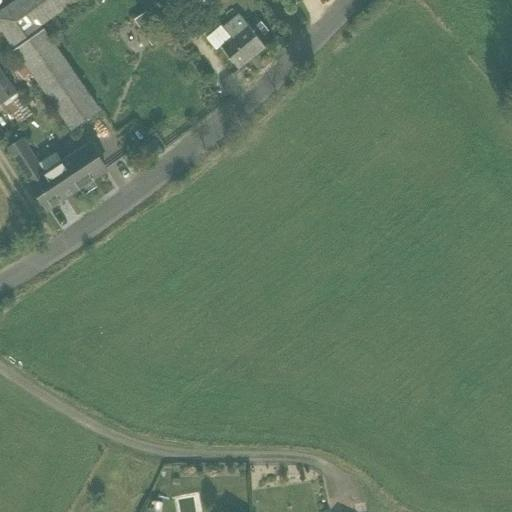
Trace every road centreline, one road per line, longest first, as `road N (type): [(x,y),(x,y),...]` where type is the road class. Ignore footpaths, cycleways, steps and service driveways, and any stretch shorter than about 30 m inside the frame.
road 1 (unclassified): [(351,0),(214,132),(0,283)]
road 2 (track): [(0,366),(115,440),(167,456),(299,457),(343,480)]
